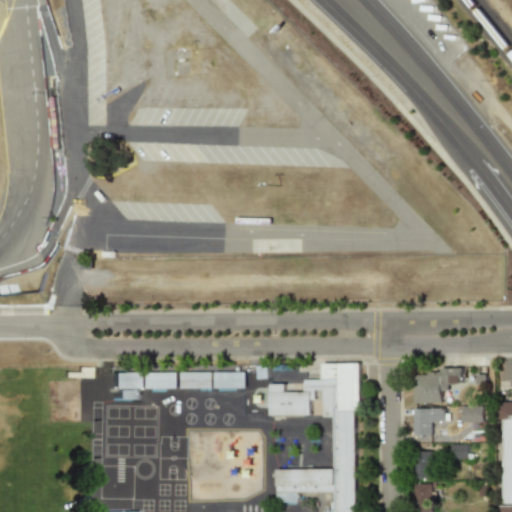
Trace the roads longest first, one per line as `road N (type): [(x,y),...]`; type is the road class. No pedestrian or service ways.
road 1 (residential): [(66,331),(94,350),(511,345)]
road 2 (residential): [(511,322),(93,324),(66,331)]
road 3 (secondary): [(511,194),(346,0)]
road 4 (residential): [(392,511),(392,321)]
